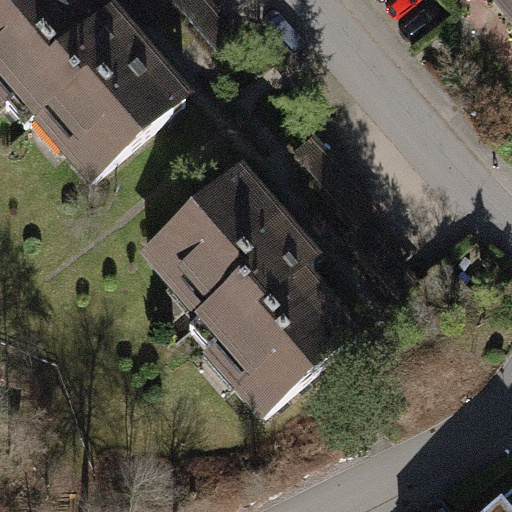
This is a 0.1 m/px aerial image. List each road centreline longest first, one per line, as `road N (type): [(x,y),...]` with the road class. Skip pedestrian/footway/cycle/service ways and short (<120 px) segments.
road 1 (residential): [(312,0),(511,219)]
road 2 (residential): [(326,511),(494,426),(511,399)]
